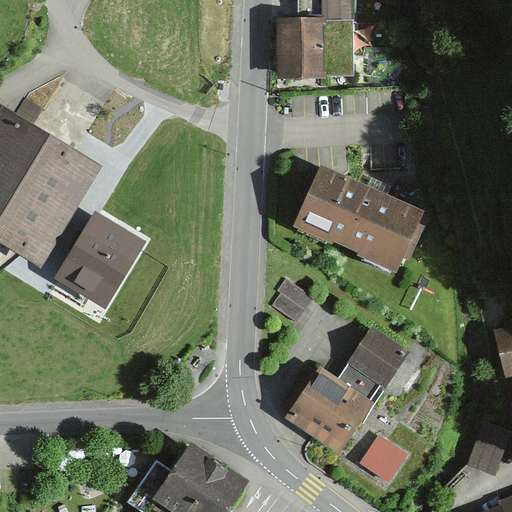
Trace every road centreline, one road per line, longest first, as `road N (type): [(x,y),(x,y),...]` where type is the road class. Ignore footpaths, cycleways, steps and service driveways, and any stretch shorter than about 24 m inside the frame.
road 1 (tertiary): [(247,414),(240,359),(251,131)]
road 2 (residential): [(57,0),(106,78),(203,126),(251,131)]
road 3 (tertiary): [(0,425),(247,414)]
road 4 (tertiary): [(247,414),(286,470),(340,511)]
road 5 (tertiary): [(251,131),(257,0)]
